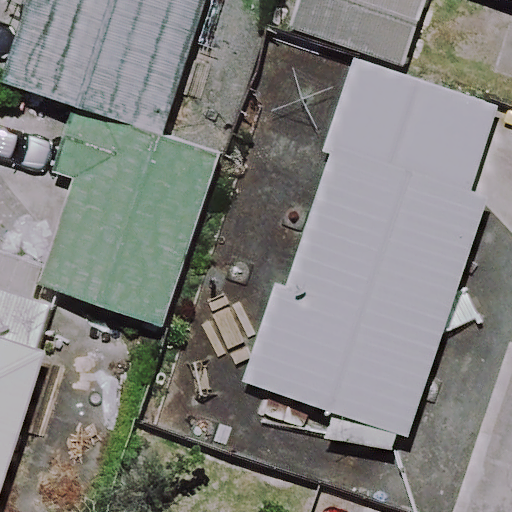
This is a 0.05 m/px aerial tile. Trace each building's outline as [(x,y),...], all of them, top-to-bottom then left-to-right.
[(207,0),(32,0),(7,82),(168,130),(207,0)] [(425,0),(301,0),(291,30),(401,69),(425,0)] [(511,126),(511,120),(362,71),(257,388),(409,438),(511,126)] [(216,162),(100,127),(51,291),(167,326),(216,162)] [(0,502),(57,320),(0,302),(0,502)]
